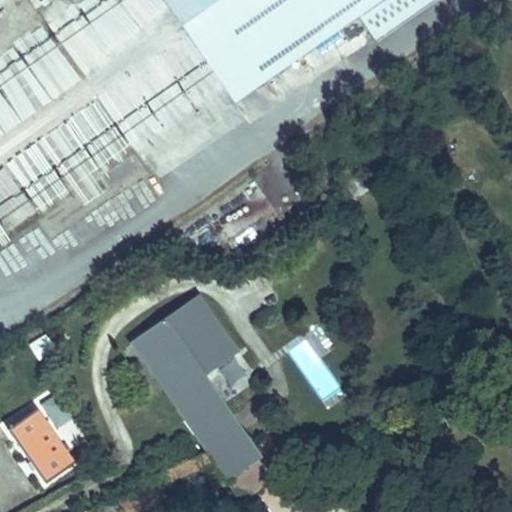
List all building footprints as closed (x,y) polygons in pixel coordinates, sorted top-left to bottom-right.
[(263,73),(211,0),(160,0),(228,99),(263,73)] [(419,0),(211,0),(263,73),(308,42),(354,10),(371,34),(419,0)] [(292,163),(269,177),(281,198),(305,184),(292,163)] [(185,233),(196,251),(201,258),(277,208),(261,185),(185,233)] [(20,241),(0,249),(0,285),(1,287),(34,272),(20,241)] [(195,439),(209,457),(236,493),(289,457),(303,476),(320,464),(283,411),(266,423),(214,347),(245,327),(209,274),(119,334),(195,439)] [(303,338),(285,353),(324,402),(342,388),(303,338)] [(37,422),(13,440),(49,488),(73,470),(37,422)] [(150,474),(113,490),(122,511),(160,497),(154,482),(209,457),(195,439),(146,462),(150,474)] [(289,457),(236,493),(250,510),(303,476),(289,457)]
